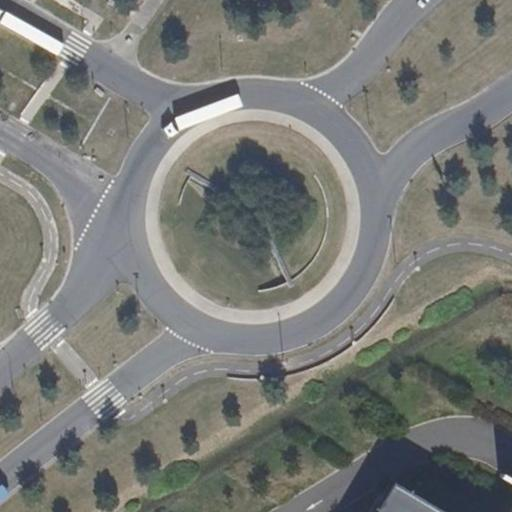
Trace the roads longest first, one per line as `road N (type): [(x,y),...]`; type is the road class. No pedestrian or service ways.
road 1 (unclassified): [(0,485),(185,344),(217,333)]
road 2 (unclassified): [(217,333),(287,333),(328,311),(358,275),(372,207)]
road 3 (unclassified): [(200,109),(155,96),(0,3)]
road 4 (unclassified): [(133,239),(117,264),(0,373)]
road 5 (unclassified): [(372,207),(411,153),(511,90)]
road 6 (unclassified): [(419,0),(364,70),(302,108)]
road 7 (unclassified): [(0,133),(131,213)]
road 8 (unclassified): [(133,239),(162,298),(217,333)]
road 9 (unclassified): [(200,109),(151,151),(131,213)]
road 10 (unclassified): [(372,207),(357,159),(302,108)]
